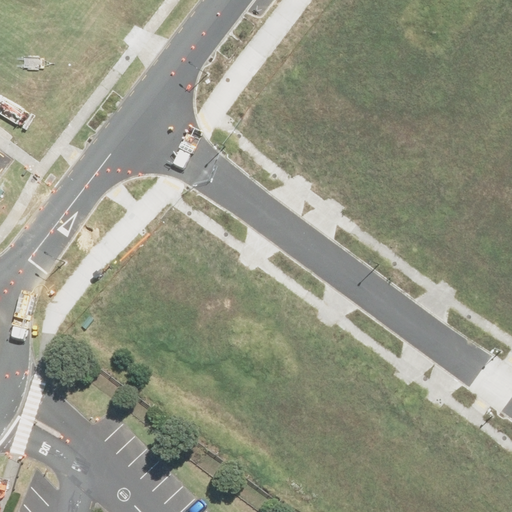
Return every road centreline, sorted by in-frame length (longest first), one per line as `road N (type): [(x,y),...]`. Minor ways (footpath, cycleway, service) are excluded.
road 1 (residential): [(511,397),(136,130)]
road 2 (residential): [(32,244),(0,414)]
road 3 (residential): [(136,130),(239,0)]
road 4 (residential): [(32,244),(136,130)]
